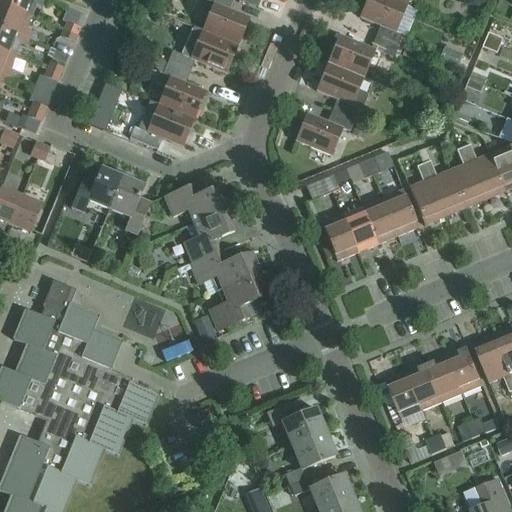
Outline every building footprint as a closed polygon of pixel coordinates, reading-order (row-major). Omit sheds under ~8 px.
[(0,0),(0,5),(23,15),(29,0),(0,0)] [(214,5),(202,33),(237,47),(249,19),(229,11),(233,0),(207,0),(206,2),(214,5)] [(234,0),(257,10),(261,0),(234,0)] [(406,6),(391,0),(367,0),(360,20),(380,28),(375,39),(397,48),(402,37),(394,34),(406,6)] [(0,5),(0,28),(29,41),(33,33),(27,31),(32,19),(23,15),(0,5)] [(79,30),(66,24),(63,32),(76,37),(79,30)] [(0,28),(0,52),(15,58),(21,46),(26,48),(29,41),(0,28)] [(225,76),(237,47),(202,33),(193,29),(181,57),(172,53),(167,64),(190,73),(194,63),(225,76)] [(63,32),(60,39),(73,44),(76,37),(63,32)] [(489,35),(486,42),(501,49),(504,41),(489,35)] [(339,37),(328,65),(362,80),(364,76),(368,78),(372,69),(377,67),(382,55),(392,59),(397,48),(375,39),(371,50),(339,37)] [(483,49),(498,56),(501,49),(486,42),(483,49)] [(0,52),(0,75),(13,81),(16,72),(11,70),(15,58),(0,52)] [(450,54),(445,66),(458,71),(463,59),(450,54)] [(50,64),(47,72),(60,77),(63,70),(50,64)] [(190,73),(167,64),(163,76),(170,79),(158,107),(193,121),(205,93),(185,84),(190,73)] [(332,113),(354,122),(358,111),(365,108),(368,100),(366,94),(358,90),(362,80),(328,65),(316,93),(336,102),(332,113)] [(60,77),(47,72),(44,79),(57,84),(60,77)] [(0,85),(10,89),(13,81),(0,75),(0,85)] [(488,81),(473,75),(470,82),(485,89),(488,81)] [(482,95),(485,89),(470,82),(467,89),(482,95)] [(33,104),(30,111),(43,117),(46,110),(33,104)] [(181,149),(193,121),(158,107),(147,135),(134,129),(129,141),(157,152),(161,141),(181,149)] [(43,117),(30,111),(27,119),(40,124),(43,117)] [(349,133),(354,122),(332,113),(327,124),(307,115),(295,144),(330,158),(342,130),(349,133)] [(454,114),(451,121),(466,128),(469,120),(454,114)] [(274,144),(279,126),(271,123),(265,141),(274,144)] [(0,140),(0,145),(5,148),(11,134),(4,131),(0,140)] [(11,134),(5,148),(13,150),(18,137),(11,134)] [(30,158),(37,160),(42,147),(35,144),(30,158)] [(511,146),(489,156),(504,194),(511,190),(511,146)] [(42,147),(37,160),(44,163),(49,150),(42,147)] [(469,147),(463,150),(484,202),(504,194),(489,156),(476,162),(469,147)] [(462,168),(449,173),(464,210),(484,202),(463,150),(456,152),(462,168)] [(373,160),(365,163),(372,178),(379,175),(373,160)] [(365,163),(358,166),(364,181),(372,178),(365,163)] [(444,219),(464,210),(449,173),(436,179),(429,163),(423,166),(444,219)] [(424,227),(444,219),(423,166),(416,169),(422,184),(408,190),(424,227)] [(87,204),(108,212),(122,180),(100,171),(95,183),(84,179),(71,210),(83,215),(87,204)] [(339,191),(333,176),(325,179),(332,194),(339,191)] [(325,179),(305,188),(311,203),(332,194),(325,179)] [(122,180),(108,212),(129,221),(125,232),(136,237),(149,206),(139,201),(144,189),(122,180)] [(193,226),(231,210),(226,200),(220,202),(215,191),(198,198),(194,187),(164,199),(172,219),(187,213),(193,226)] [(0,223),(9,227),(21,199),(0,190),(0,191),(0,223)] [(402,192),(381,201),(397,238),(418,230),(402,192)] [(42,208),(21,199),(9,227),(30,236),(42,208)] [(377,247),(397,238),(381,201),(361,209),(377,247)] [(357,255),(377,247),(361,209),(342,217),(357,255)] [(192,265),(221,253),(217,242),(233,235),(229,223),(235,221),(231,210),(193,226),(198,239),(183,245),(192,265)] [(336,263),(357,255),(342,217),(321,226),(336,263)] [(221,253),(192,265),(190,266),(198,286),(216,279),(221,292),(260,276),(252,255),(227,265),(221,253)] [(260,276),(221,292),(227,305),(209,313),(217,333),(250,319),(245,307),(269,297),(260,276)] [(41,318),(24,312),(12,341),(25,347),(14,375),(0,369),(0,404),(18,411),(46,423),(42,434),(41,437),(37,445),(19,438),(11,456),(0,484),(0,493),(9,497),(3,511),(64,511),(74,488),(76,483),(90,488),(102,457),(104,453),(118,458),(130,428),(132,422),(146,428),(158,398),(157,398),(116,381),(108,378),(122,342),(93,331),(99,317),(70,305),(75,292),(74,291),(53,283),(42,309),(44,310),(41,318)] [(511,331),(494,339),(511,381),(511,331)] [(511,393),(511,381),(494,339),(474,348),(489,385),(503,379),(509,394),(511,393)] [(447,359),(462,396),(483,388),(467,350),(447,359)] [(427,367),(442,404),(462,396),(447,359),(427,367)] [(407,375),(422,413),(442,404),(427,367),(407,375)] [(401,421),(422,413),(407,375),(386,384),(401,421)] [(282,425),(292,448),(324,435),(314,411),(297,418),(292,404),(266,415),(272,429),(282,425)] [(480,419),(473,423),(479,437),(486,434),(480,419)] [(473,423),(459,428),(465,443),(479,437),(473,423)] [(289,488),(323,474),(319,465),(334,459),(324,435),(292,448),(301,470),(285,477),(285,479),(281,481),(278,488),(280,492),(289,488)] [(447,451),(440,436),(433,439),(439,454),(447,451)] [(439,454),(433,439),(426,442),(432,457),(439,454)] [(327,484),(323,474),(289,488),(293,498),(309,491),(318,511),(325,511),(352,501),(342,477),(327,484)] [(510,511),(498,482),(476,491),(483,508),(472,511),(510,511)] [(356,511),(352,501),(325,511),(356,511)]
